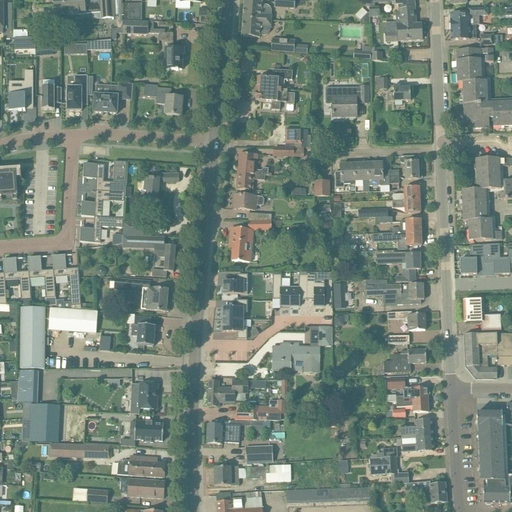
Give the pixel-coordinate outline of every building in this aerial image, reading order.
[(110,0),(85,2),(84,0),(54,0),(55,7),(55,14),(70,13),(71,15),(86,14),(102,13),(102,19),(113,18),(111,0),(110,0)] [(274,0),(274,8),(294,10),(295,0),(274,0)] [(369,0),(370,3),(370,13),(370,15),(370,18),(379,17),(379,8),(375,8),(374,4),(374,0),(385,0),(386,3),(396,2),(396,6),(398,6),(399,14),(396,14),(397,23),(388,24),(389,33),(386,33),(386,43),(422,40),(421,24),(416,24),(414,0),(369,0)] [(244,1),(243,19),(272,21),(273,15),(271,15),(271,11),(271,10),(271,9),(270,8),(270,7),(269,6),(268,6),(267,5),(266,5),(262,5),(262,3),(244,1)] [(124,4),(124,21),(142,21),(142,4),(124,4)] [(201,8),(201,16),(209,17),(209,8),(201,8)] [(362,8),(355,16),(360,21),(360,25),(370,25),(370,18),(370,15),(370,13),(368,13),(367,13),(362,8)] [(450,22),(451,30),(451,33),(451,41),(477,40),(476,26),(479,26),(479,17),(488,16),(488,9),(469,9),(469,14),(451,14),(451,22),(450,22)] [(272,27),(272,21),(243,19),(242,37),(259,38),(260,36),(263,36),(264,36),(265,36),(266,35),(268,35),(268,34),(269,33),(270,32),(270,31),(271,26),(272,27)] [(122,29),(122,35),(148,36),(149,22),(122,22),(122,29)] [(173,50),(173,34),(165,34),(159,34),(159,41),(166,41),(166,49),(166,71),(179,70),(182,70),(182,69),(182,55),(184,55),(184,49),(173,50)] [(493,45),(492,36),(480,36),(481,46),(493,45)] [(492,36),(493,45),(503,45),(502,36),(492,36)] [(35,38),(14,39),(14,49),(35,48),(35,38)] [(295,40),(272,39),(271,52),(294,54),(295,45),(295,40)] [(96,41),(87,42),(88,51),(96,51),(112,51),(111,40),(96,41)] [(87,45),(74,45),(74,55),(87,55),(87,45)] [(295,45),(294,54),(307,54),(308,46),(295,45)] [(38,57),(54,56),(53,46),(37,48),(38,57)] [(354,51),(353,60),(371,61),(371,53),(370,53),(370,47),(363,47),(362,52),(354,51)] [(378,53),(378,49),(371,49),(371,62),(373,62),(383,61),(382,53),(378,53)] [(493,49),(481,50),(481,55),(487,55),(487,57),(493,57),(493,49)] [(511,99),(491,101),(490,79),(485,79),(484,61),(481,61),(481,50),(456,51),(457,84),(462,83),(464,130),(489,129),(489,119),(493,119),(493,128),(511,127),(511,99)] [(258,78),(257,89),(282,91),(282,80),(292,80),(293,72),(273,70),(273,79),(258,78)] [(25,89),(9,89),(9,111),(18,111),(26,111),(26,105),(34,105),(33,71),(25,71),(25,89)] [(75,88),(68,88),(68,111),(81,111),(81,96),(88,96),(88,83),(87,76),(74,76),(75,88)] [(386,79),(377,79),(378,91),(387,91),(386,79)] [(110,96),(94,95),(93,113),(103,113),(103,114),(102,114),(102,115),(103,115),(103,114),(107,114),(107,115),(108,115),(108,114),(117,114),(118,94),(122,95),(121,100),(131,101),(132,85),(118,84),(118,87),(110,87),(110,96)] [(401,89),(400,86),(393,87),(394,94),(388,94),(388,102),(411,101),(410,88),(401,89)] [(55,87),(42,87),(42,96),(42,103),(42,110),(42,111),(55,111),(55,110),(55,104),(61,104),(61,89),(55,89),(55,87)] [(368,94),(368,87),(361,87),(361,88),(326,89),(326,104),(331,104),(331,110),(333,110),(333,117),(343,117),(342,115),(357,114),(356,104),(368,104),(368,94)] [(145,88),(144,98),(157,99),(156,104),(167,105),(166,115),(171,116),(181,116),(183,98),(169,97),(169,90),(171,90),(162,89),(145,88)] [(287,94),(288,91),(282,91),(257,89),(257,92),(256,102),(272,103),(271,111),(280,112),(280,104),(281,103),(286,103),(286,105),(294,106),(295,95),(287,94)] [(302,129),(285,129),(285,144),(302,144),(302,129)] [(304,148),(281,148),(273,148),(273,157),(304,158),(304,148)] [(239,155),(238,173),(265,176),(268,176),(269,169),(264,168),(261,171),(257,171),(258,156),(239,155)] [(418,171),(420,171),(421,170),(421,164),(419,163),(418,163),(414,163),(414,157),(400,158),(400,160),(401,162),(403,164),(405,164),(406,179),(405,179),(406,180),(419,180),(419,179),(418,171)] [(509,167),(509,159),(475,160),(477,191),(462,191),(463,222),(468,222),(469,242),(502,241),(502,227),(493,228),(492,220),(487,220),(486,191),(500,190),(500,200),(511,199),(511,181),(501,182),(500,167),(509,167)] [(114,162),(114,163),(115,163),(115,167),(117,167),(117,169),(117,176),(126,176),(126,163),(114,162)] [(105,165),(84,164),(83,179),(96,180),(96,191),(125,193),(125,188),(125,183),(104,182),(105,165)] [(389,185),(389,172),(389,170),(383,170),(382,164),(368,165),(369,186),(375,186),(375,187),(380,186),(381,186),(381,187),(389,186),(389,185)] [(355,182),(355,165),(341,166),(341,172),(335,172),(336,189),(345,188),(345,185),(355,184),(355,182)] [(361,193),(370,193),(369,186),(368,165),(355,165),(355,182),(363,181),(363,188),(361,188),(361,193)] [(0,197),(18,196),(16,170),(20,169),(20,170),(21,170),(21,168),(0,169),(0,197)] [(399,171),(389,172),(389,185),(399,184),(399,171)] [(265,181),(265,176),(238,173),(236,189),(253,191),(254,180),(265,181)] [(146,178),(145,192),(148,192),(147,203),(146,209),(156,210),(157,204),(156,203),(159,181),(167,181),(167,182),(179,182),(178,182),(178,176),(179,176),(179,175),(159,175),(149,174),(148,179),(146,178)] [(330,181),(314,181),(314,198),(330,198),(330,181)] [(392,195),(393,202),(420,201),(419,188),(405,188),(405,194),(392,195)] [(82,203),(81,217),(124,219),(102,218),(103,202),(124,203),(125,197),(125,193),(96,191),(95,203),(82,203)] [(262,198),(235,196),(234,210),(255,211),(255,206),(261,206),(264,204),(264,199),(262,198)] [(420,214),(420,201),(393,202),(393,209),(405,208),(406,214),(420,214)] [(375,219),(392,218),(388,218),(388,210),(358,211),(359,219),(375,218),(375,219)] [(123,223),(124,219),(102,218),(94,217),(94,229),(81,229),(80,243),(101,244),(102,227),(123,229),(123,225),(123,223)] [(394,228),(392,228),(392,234),(394,234),(400,234),(421,233),(421,220),(406,221),(406,222),(400,222),(400,228),(394,228)] [(231,229),(230,243),(233,244),(232,262),(242,263),(250,263),(251,253),(245,253),(246,246),(252,246),(253,231),(272,231),(272,224),(276,224),(276,227),(282,227),(282,222),(272,222),(272,221),(248,221),(248,222),(248,230),(231,229)] [(123,229),(123,237),(152,238),(152,236),(152,224),(123,223),(123,225),(123,229)] [(392,234),(372,235),(373,243),(398,242),(398,250),(408,250),(407,247),(422,246),(421,233),(400,234),(394,234),(392,234)] [(113,235),(113,246),(122,245),(122,236),(113,235)] [(123,237),(122,248),(155,250),(154,258),(153,271),(152,277),(166,278),(167,272),(173,273),(176,247),(167,246),(164,246),(165,238),(152,238),(123,237)] [(496,245),(485,246),(485,265),(492,265),(493,265),(494,275),(510,275),(509,244),(508,244),(509,259),(500,259),(499,245),(496,245)] [(485,246),(470,246),(470,260),(460,260),(461,276),(477,276),(477,265),(484,265),(485,265),(485,246)] [(381,252),(373,252),(373,257),(377,257),(378,265),(391,265),(391,263),(399,263),(399,264),(402,264),(402,276),(416,276),(416,270),(421,270),(420,254),(410,255),(406,255),(406,253),(394,253),(394,251),(381,252)] [(53,257),(56,298),(54,278),(69,277),(71,310),(81,311),(79,268),(66,269),(65,256),(53,257)] [(41,258),(28,259),(31,300),(30,279),(44,278),(46,299),(56,298),(53,257),(52,257),(53,270),(42,271),(41,258)] [(16,259),(4,260),(7,306),(5,281),(20,280),(21,301),(31,300),(28,259),(29,272),(17,273),(16,259)] [(97,268),(95,272),(97,276),(101,278),(105,276),(106,273),(105,269),(101,267),(97,268)] [(223,295),(248,295),(248,275),(238,275),(238,282),(224,282),(223,295)] [(285,307),(290,307),(290,288),(281,288),(282,276),(273,276),(273,300),(280,300),(280,307),(285,307)] [(307,300),(307,276),(300,276),(299,276),(299,289),(290,288),(290,307),(300,307),(300,300),(307,300)] [(316,276),(307,276),(307,300),(314,301),(314,307),(324,307),(325,284),(315,284),(316,276)] [(149,290),(150,283),(123,281),(123,292),(143,293),(141,310),(152,311),(166,313),(166,312),(169,312),(169,305),(168,304),(167,304),(168,291),(154,289),(154,290),(149,290)] [(377,282),(377,281),(366,281),(366,297),(384,296),(384,306),(421,305),(421,304),(419,304),(419,301),(424,301),(423,284),(387,286),(387,284),(387,281),(377,282)] [(344,284),(333,285),(335,309),(345,309),(344,284)] [(56,298),(46,299),(46,307),(56,306),(56,298)] [(483,315),(482,300),(464,301),(465,323),(481,323),(482,331),(501,330),(500,315),(483,315)] [(223,308),(223,320),(243,321),(243,313),(247,313),(248,301),(238,301),(238,308),(223,308)] [(98,313),(45,309),(21,309),(20,370),(44,370),(44,367),(48,367),(48,359),(44,359),(45,347),(49,347),(49,339),(45,339),(45,336),(49,336),(49,330),(96,334),(98,313)] [(426,331),(425,315),(412,315),(412,312),(394,313),(394,321),(403,321),(403,325),(408,325),(409,332),(426,331)] [(131,337),(138,337),(137,345),(137,346),(154,347),(154,346),(155,327),(155,328),(155,327),(150,326),(151,319),(150,319),(147,319),(135,318),(135,317),(134,325),(132,325),(131,337)] [(335,317),(335,327),(344,327),(344,317),(335,317)] [(247,328),(243,328),(243,321),(223,320),(223,333),(237,333),(237,340),(247,340),(247,328)] [(273,353),(273,370),(283,370),(290,371),(290,362),(303,362),(303,373),(319,373),(319,363),(319,348),(319,347),(332,347),(332,328),(318,328),(318,348),(298,348),(298,345),(281,344),(281,353),(273,353)] [(511,334),(465,335),(465,336),(466,368),(476,379),(497,379),(497,369),(487,369),(487,356),(497,356),(497,366),(511,365),(511,334)] [(102,351),(113,351),(113,337),(102,337),(102,351)] [(409,346),(409,337),(388,337),(388,346),(409,346)] [(384,362),(384,374),(409,373),(409,365),(426,364),(426,351),(416,351),(408,351),(408,352),(401,352),(401,357),(394,357),(394,362),(384,362)] [(18,402),(18,403),(23,403),(32,404),(38,404),(39,372),(19,372),(18,396),(18,402)] [(386,378),(387,390),(405,389),(405,377),(386,378)] [(209,382),(208,407),(219,407),(219,403),(234,403),(235,394),(248,394),(248,382),(232,381),(232,389),(218,389),(219,382),(209,382)] [(132,392),(130,415),(139,415),(140,409),(147,410),(157,410),(158,385),(140,384),(140,385),(132,385),(132,392)] [(330,398),(329,385),(317,385),(317,398),(330,398)] [(235,413),(235,420),(246,421),(256,421),(257,421),(257,420),(280,421),(280,415),(287,415),(287,387),(281,387),(281,397),(283,397),(283,401),(270,401),(270,409),(258,409),(258,408),(249,408),(249,414),(235,413)] [(397,403),(428,401),(428,396),(429,395),(429,390),(427,390),(427,389),(412,389),(412,395),(404,395),(404,397),(396,397),(396,403),(397,403)] [(428,401),(397,403),(397,407),(413,407),(414,413),(428,413),(428,401)] [(511,404),(507,404),(507,413),(477,413),(478,445),(480,484),(483,484),(483,505),(511,505),(511,404)] [(32,405),(30,442),(58,443),(60,407),(32,405)] [(62,406),(61,439),(78,440),(79,407),(62,406)] [(406,417),(405,410),(393,411),(386,411),(386,419),(394,418),(393,418),(406,417)] [(416,439),(432,438),(431,420),(431,421),(421,421),(415,422),(415,427),(401,427),(402,434),(402,440),(416,439)] [(131,422),(130,429),(135,429),(135,441),(144,441),(144,443),(153,443),(153,442),(162,442),(163,442),(163,435),(164,433),(163,433),(163,425),(154,425),(154,423),(136,422),(136,423),(131,422)] [(240,427),(208,425),(207,445),(223,445),(223,443),(240,444),(240,427)] [(22,434),(22,443),(30,443),(30,435),(22,434)] [(416,439),(402,440),(403,453),(417,452),(417,453),(433,452),(432,438),(416,439)] [(16,442),(15,455),(28,443),(22,443),(16,442)] [(79,445),(50,444),(50,445),(49,445),(48,457),(50,457),(50,458),(110,460),(110,459),(111,460),(112,448),(110,448),(110,447),(79,445)] [(272,447),(246,448),(247,465),(273,464),(272,447)] [(370,459),(398,458),(397,449),(382,450),(383,454),(373,455),(370,457),(370,459)] [(158,458),(131,457),(131,461),(124,461),(123,464),(118,463),(117,475),(164,478),(165,463),(155,463),(156,459),(158,459),(158,458)] [(398,458),(370,459),(370,463),(370,476),(391,475),(392,485),(408,484),(408,474),(397,474),(396,458),(398,458)] [(246,468),(245,468),(245,479),(245,480),(266,480),(266,484),(291,483),(290,466),(266,467),(266,468),(246,468)] [(225,468),(215,468),(215,487),(240,486),(240,467),(231,468),(225,468)] [(164,482),(129,480),(128,497),(163,500),(164,482)] [(431,504),(447,503),(445,484),(430,486),(430,482),(408,484),(406,484),(407,497),(423,496),(423,504),(431,504)] [(303,504),(373,501),(373,488),(327,490),(327,491),(303,492),(289,493),(289,505),(303,504)] [(108,492),(87,490),(87,503),(107,504),(108,492)] [(262,511),(262,509),(262,499),(261,492),(258,492),(231,495),(231,494),(226,494),(216,495),(216,496),(217,511),(262,511)]
